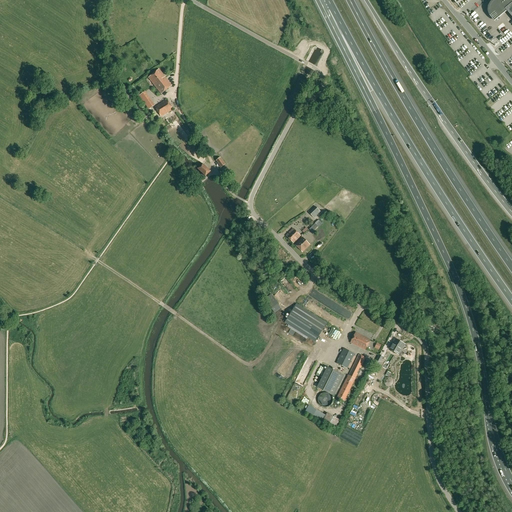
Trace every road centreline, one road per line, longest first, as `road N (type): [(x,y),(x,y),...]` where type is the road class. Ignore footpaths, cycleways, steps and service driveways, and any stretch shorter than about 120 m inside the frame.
road 1 (unclassified): [(458,511),(432,458),(422,341),(314,272),(249,207),(295,110),(321,89),(321,74),(190,0)]
road 2 (motorway): [(332,9),(469,314),(496,451),(511,486)]
road 3 (motorway): [(332,9),(511,299)]
road 4 (motorway): [(511,265),(349,0)]
road 5 (motorway): [(511,210),(365,0)]
road 6 (track): [(214,165),(176,103),(183,0)]
